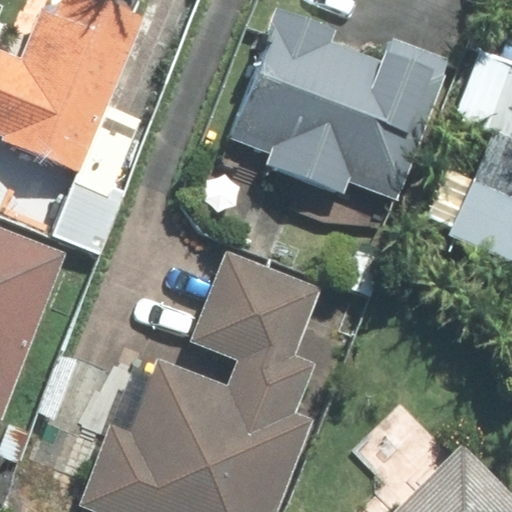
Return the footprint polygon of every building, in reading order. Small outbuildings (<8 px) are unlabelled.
[(0,0),(0,119),(44,136),(95,0),(0,0)] [(410,35),(323,0),(229,0),(194,86),(239,104),(231,124),(291,149),(300,126),(362,151),(410,35)] [(511,119),(444,90),(399,192),(511,240),(511,119)] [(0,359),(61,210),(0,184),(0,359)] [(216,511),(321,245),(192,195),(154,290),(196,306),(182,342),(98,310),(43,451),(198,511),(216,511)] [(486,468),(377,350),(333,390),(378,439),(326,487),(348,511),(494,511),(469,484),(486,468)]
